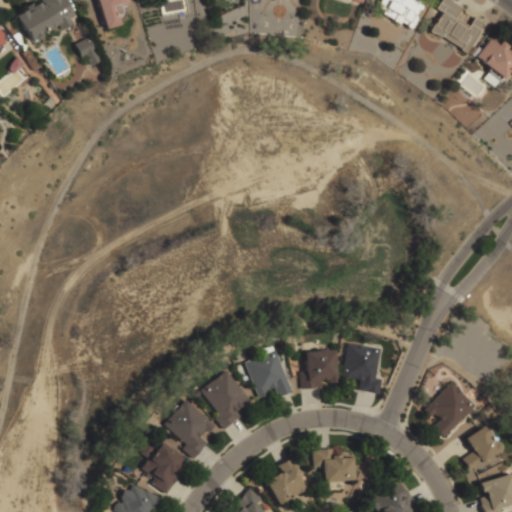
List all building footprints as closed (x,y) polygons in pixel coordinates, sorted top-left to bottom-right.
[(38,0),(13,13),(27,41),(57,26),(59,30),(75,22),(63,0),(38,0)] [(95,0),(102,29),(119,24),(114,7),(126,4),(124,0),(95,0)] [(378,0),(373,11),(410,28),(422,2),(417,0),(378,0)] [(459,4),(448,0),(438,0),(434,10),(437,11),(428,34),(468,50),(480,20),(471,17),(468,25),(453,19),(459,4)] [(511,53),(489,36),(473,57),(501,78),(506,70),(511,74),(511,53)] [(96,62),(88,38),(73,43),(78,58),(84,56),(87,65),(96,62)] [(498,75),(485,71),(482,80),(494,84),(498,75)] [(347,344),(378,349),(373,379),(379,380),(376,393),(357,390),(359,379),(349,378),(348,382),(341,380),(347,344)] [(273,351),(290,391),(277,396),(273,387),(265,390),(266,394),(258,397),(244,363),(273,351)] [(304,352),(332,351),(334,382),(326,382),(326,379),(318,379),(318,386),(298,387),(297,371),(305,371),(304,352)] [(224,371),(248,400),(233,411),(237,416),(222,428),(214,418),(219,414),(200,391),(224,371)] [(449,383),(472,405),(441,436),(432,427),(440,418),(433,412),(429,416),(423,410),(449,383)] [(184,400),(212,425),(203,435),(200,432),(196,436),(204,443),(191,458),(181,449),(186,444),(164,423),(184,400)] [(482,427),(492,443),(495,441),(500,448),(467,471),(458,458),(472,449),(465,438),(482,427)] [(161,443),(180,458),(169,473),(174,477),(162,492),(149,482),(153,477),(140,466),(146,458),(148,460),(161,443)] [(351,482),(351,458),(330,458),(330,449),(310,449),(311,470),(321,470),(321,482),(351,482)] [(275,506),(307,489),(290,457),(272,467),(277,475),(263,483),(275,506)] [(478,483),(508,474),(511,487),(511,502),(496,507),(497,511),(479,511),(476,497),(481,496),(478,483)] [(410,511),(415,510),(402,481),(368,496),(375,511),(410,511)] [(131,485),(158,498),(152,509),(149,507),(146,511),(116,511),(112,510),(116,502),(120,504),(122,499),(124,500),(131,485)] [(259,511),(255,509),(261,500),(248,490),(232,511),(259,511)]
